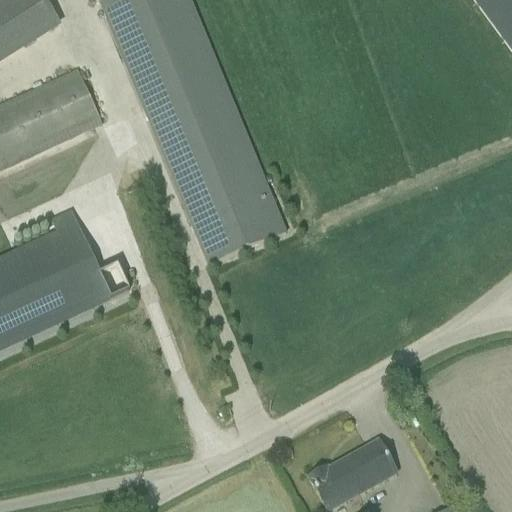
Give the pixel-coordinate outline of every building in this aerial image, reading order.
[(0,0),(0,65),(59,30),(40,0),(0,0)] [(94,0),(206,269),(286,237),(187,0),(94,0)] [(511,0),(468,0),(511,60),(511,0)] [(0,177),(100,131),(75,75),(0,109),(0,177)] [(48,224),(54,237),(0,259),(0,351),(126,299),(112,267),(95,275),(69,215),(48,224)] [(323,511),(337,511),(396,480),(377,446),(326,475),(325,472),(307,482),(323,511)]
